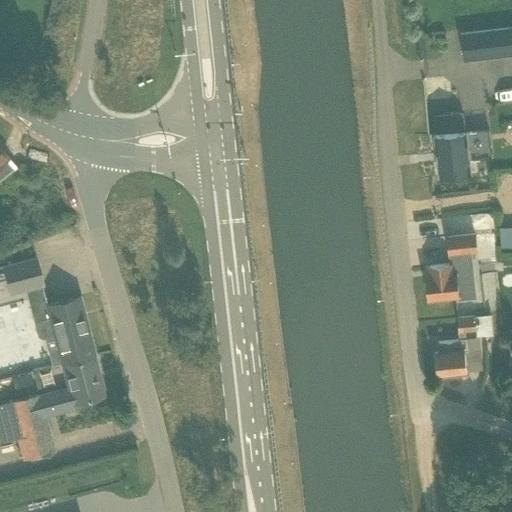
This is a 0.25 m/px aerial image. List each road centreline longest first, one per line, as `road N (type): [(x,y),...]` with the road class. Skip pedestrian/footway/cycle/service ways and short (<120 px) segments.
road 1 (unclassified): [(511,439),(421,425),(377,0)]
road 2 (unclassified): [(176,511),(101,255),(81,136)]
road 3 (primary): [(255,481),(224,164)]
road 4 (tertiary): [(81,136),(152,161),(224,164)]
road 5 (unclassified): [(81,136),(81,76),(96,0)]
